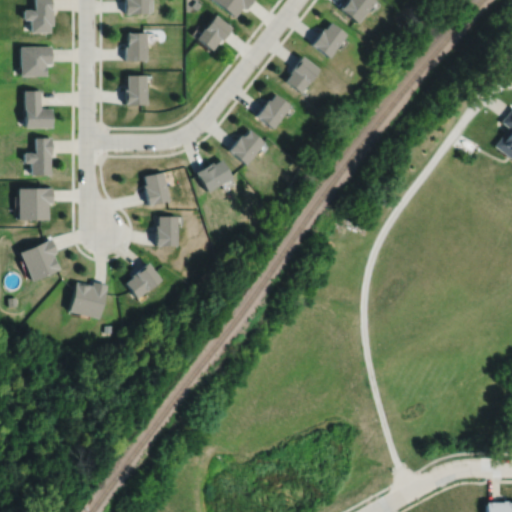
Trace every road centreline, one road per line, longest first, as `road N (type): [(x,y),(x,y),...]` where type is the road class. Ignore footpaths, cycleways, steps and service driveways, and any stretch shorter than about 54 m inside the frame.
road 1 (residential): [(85,140),(153,140),(191,128),(293,0)]
road 2 (residential): [(85,0),(86,186),(101,228)]
road 3 (residential): [(511,465),(449,469),(367,511)]
